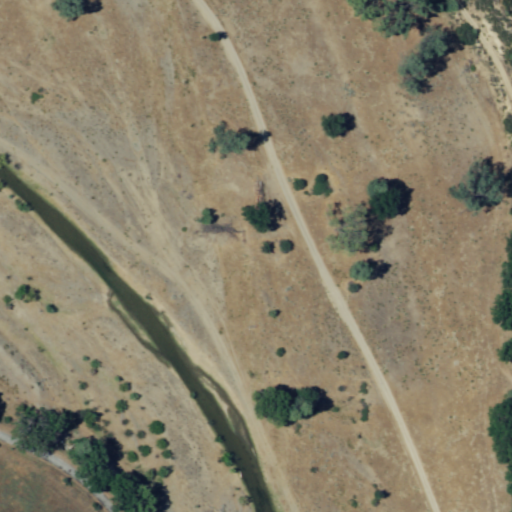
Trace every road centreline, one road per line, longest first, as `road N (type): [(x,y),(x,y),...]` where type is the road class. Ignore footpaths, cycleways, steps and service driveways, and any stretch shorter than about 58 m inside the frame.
road 1 (residential): [(115,511),(64,463),(0,435)]
road 2 (track): [(511,106),(449,0)]
